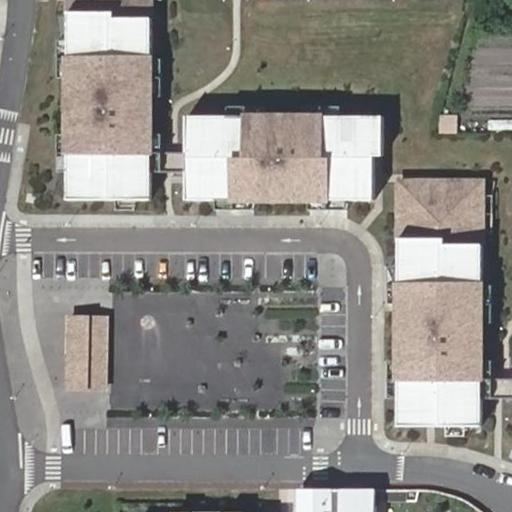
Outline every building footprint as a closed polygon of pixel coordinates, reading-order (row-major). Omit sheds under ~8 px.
[(153,0),(69,0),(69,40),(69,77),(69,134),(69,171),(69,200),(153,200),(153,172),(188,172),(188,200),(217,200),(254,200),(310,200),(348,200),(376,200),(376,156),(384,156),(384,116),(342,116),(304,116),(266,116),(229,116),(188,116),(188,152),(163,152),(153,152),(153,134),(153,96),(153,59),(153,0)] [(69,77),(69,40),(59,40),(59,77),(69,77)] [(163,96),(163,59),(153,59),(153,96),(163,96)] [(266,116),(266,106),(229,106),(229,116),(266,116)] [(342,116),(342,106),(305,106),(304,116),(342,116)] [(69,171),(69,134),(59,134),(59,171),(69,171)] [(163,152),(163,134),(153,134),(153,152),(163,152)] [(484,195),(484,181),(400,182),(400,265),(400,304),(400,364),(400,398),(399,426),(429,426),(483,426),(483,398),(511,398),(511,379),(493,379),(483,379),(483,361),(483,323),(483,285),(484,232),(484,195)] [(494,232),(494,195),(484,195),(484,232),(494,232)] [(254,210),(254,200),(217,200),(217,210),(254,210)] [(348,210),(348,200),(310,200),(310,210),(348,210)] [(400,304),(400,265),(390,265),(390,304),(400,304)] [(493,323),(493,285),(483,285),(483,323),(493,323)] [(107,317),(71,316),(70,387),(106,388),(107,317)] [(493,379),(493,361),(483,361),(483,379),(493,379)] [(400,398),(400,364),(390,364),(390,398),(400,398)]
